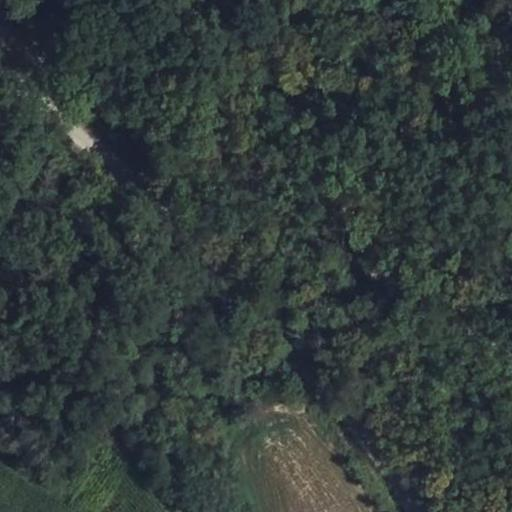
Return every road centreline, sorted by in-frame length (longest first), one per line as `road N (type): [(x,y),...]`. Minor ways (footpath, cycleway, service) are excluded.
road 1 (track): [(15,0),(135,97),(298,205),(403,293),(511,351)]
road 2 (unclassified): [(162,207),(356,410),(404,511)]
road 3 (track): [(0,49),(162,207)]
